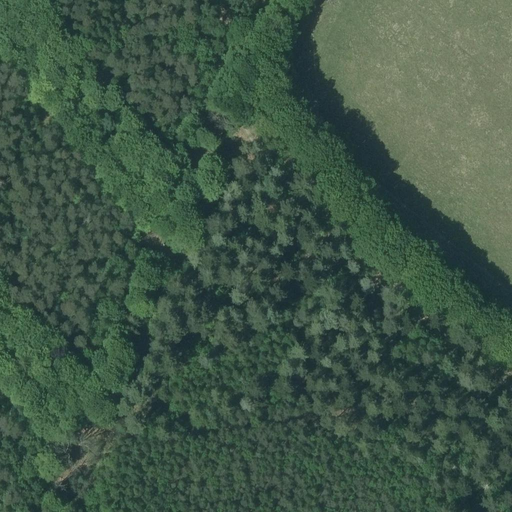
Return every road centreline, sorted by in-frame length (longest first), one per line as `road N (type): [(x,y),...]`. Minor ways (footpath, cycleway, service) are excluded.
road 1 (track): [(32,511),(217,103),(230,48)]
road 2 (track): [(230,48),(257,113),(352,232),(511,361)]
road 3 (track): [(0,5),(167,208)]
